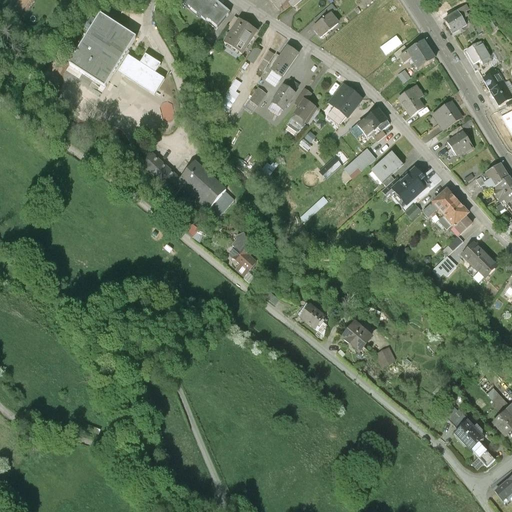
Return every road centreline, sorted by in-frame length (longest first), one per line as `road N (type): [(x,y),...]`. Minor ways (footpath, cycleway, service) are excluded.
road 1 (residential): [(511,462),(473,489),(420,429),(175,229),(0,105)]
road 2 (residential): [(232,0),(361,85),(511,243)]
road 3 (track): [(226,508),(162,494),(109,452),(31,426),(0,405)]
road 4 (secondary): [(511,156),(409,0)]
